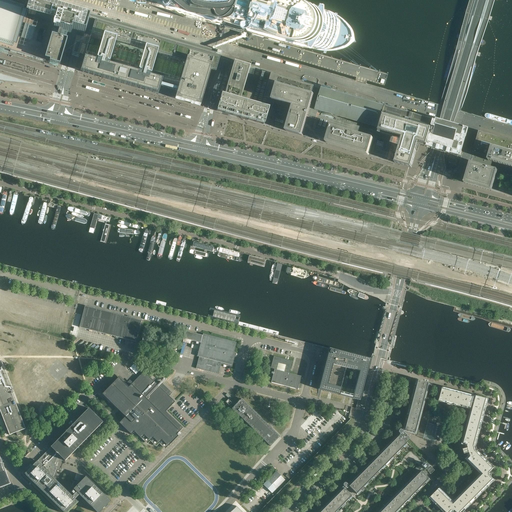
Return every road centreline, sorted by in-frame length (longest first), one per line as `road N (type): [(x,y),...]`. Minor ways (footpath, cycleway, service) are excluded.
road 1 (residential): [(395,293),(0,182)]
road 2 (secondary): [(395,293),(355,435),(282,511)]
road 3 (secondary): [(292,511),(365,431),(398,294)]
road 4 (primary): [(197,153),(415,205)]
road 5 (primary): [(417,196),(199,145)]
road 6 (primary): [(199,145),(0,102)]
road 7 (primary): [(0,110),(197,153)]
road 8 (tertiary): [(483,0),(446,122)]
